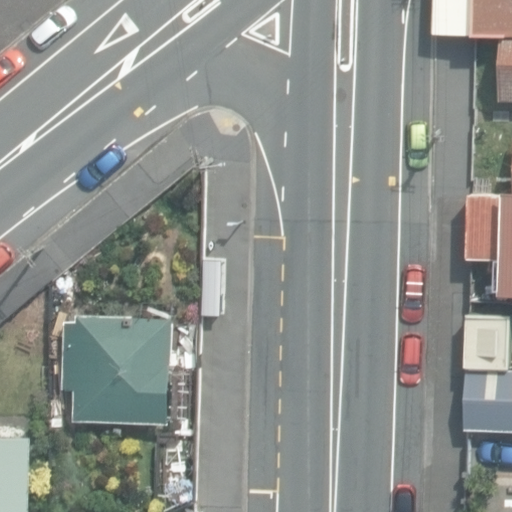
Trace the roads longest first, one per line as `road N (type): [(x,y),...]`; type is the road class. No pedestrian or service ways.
road 1 (residential): [(351,168),(345,511)]
road 2 (residential): [(351,168),(241,67),(130,47)]
road 3 (residential): [(130,47),(0,159)]
road 4 (residential): [(353,0),(351,168)]
